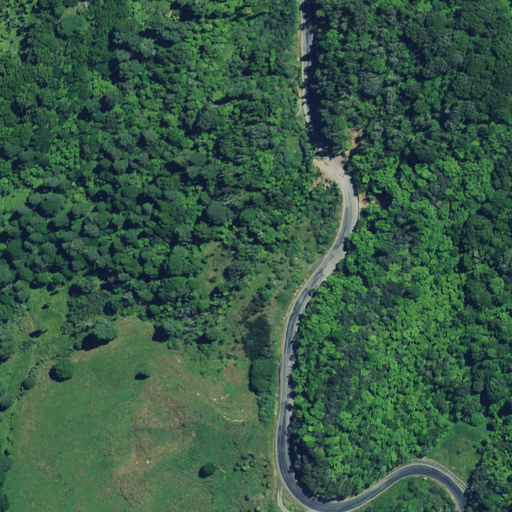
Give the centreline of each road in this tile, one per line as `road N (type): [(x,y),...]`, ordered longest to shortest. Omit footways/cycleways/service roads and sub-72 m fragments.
road 1 (unclassified): [(332,511),(310,507),(281,456),(283,358),(298,302),(346,241),(350,223),(302,118),(302,0)]
road 2 (unclassified): [(460,511),(457,498),(434,480),(382,488),(333,511)]
